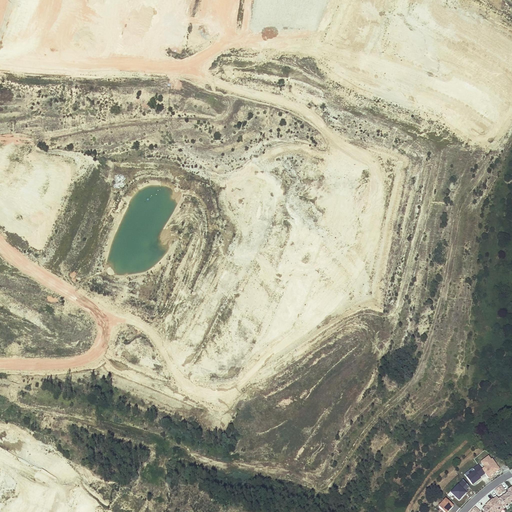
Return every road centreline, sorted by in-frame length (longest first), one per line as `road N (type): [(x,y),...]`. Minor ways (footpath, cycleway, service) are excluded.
road 1 (track): [(126,68),(277,62),(419,137),(422,160),(371,350),(329,423),(224,462),(96,419),(0,399)]
road 2 (track): [(235,96),(303,115),(333,137),(340,164),(333,210),(291,323),(275,341),(230,376),(200,378),(165,367),(154,329),(220,200),(271,154),(309,151)]
road 3 (track): [(245,471),(329,481),(420,367),(459,206),(503,141),(462,91),(414,59)]
road 4 (track): [(0,60),(126,68),(235,96),(216,120),(152,118),(0,138)]
road 5 (track): [(428,0),(413,63),(399,75),(370,65),(387,0)]
road 6 (track): [(381,290),(266,375),(230,376)]
